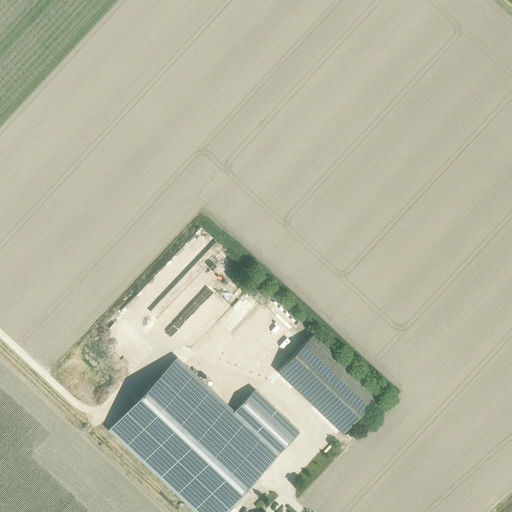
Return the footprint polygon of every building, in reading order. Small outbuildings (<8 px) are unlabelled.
[(257,303),(267,292),(255,282),(249,289),(254,293),(250,298),(257,303)] [(218,290),(177,334),(184,341),(226,297),(218,290)] [(151,317),(140,323),(145,331),(156,324),(151,317)] [(277,372),(342,434),(377,398),(311,336),(277,372)] [(175,360),(109,429),(197,511),(223,511),(299,432),(254,390),(232,414),(175,360)] [(279,499),(270,508),(274,511),(275,511),(284,503),(279,499)]
